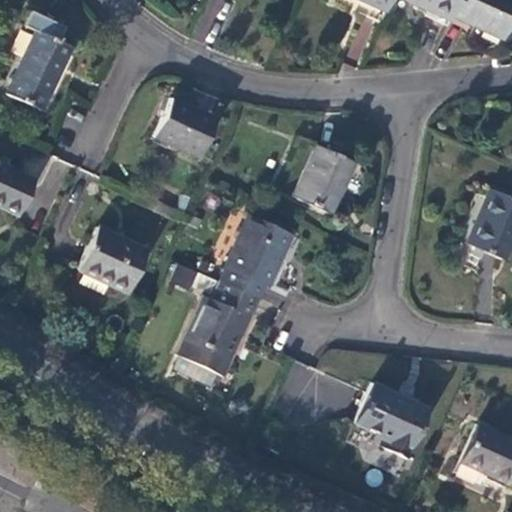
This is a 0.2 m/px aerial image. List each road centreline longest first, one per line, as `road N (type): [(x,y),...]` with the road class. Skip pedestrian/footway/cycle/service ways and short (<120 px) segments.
road 1 (tertiary): [(0,346),(75,401),(272,511)]
road 2 (residential): [(141,39),(256,84),(404,93)]
road 3 (residential): [(404,93),(383,330)]
road 4 (residential): [(383,330),(511,345)]
